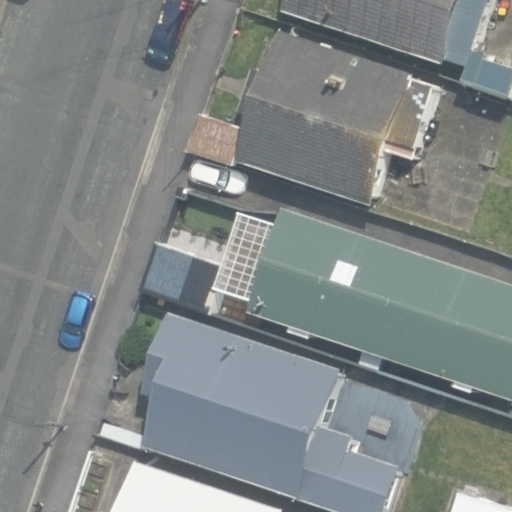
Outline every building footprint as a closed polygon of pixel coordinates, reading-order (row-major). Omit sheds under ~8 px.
[(293,0),(290,10),(451,64),(452,58),(474,66),(468,82),(511,97),(511,65),(493,59),(495,55),(481,50),(497,0),(293,0)] [(427,72),(288,26),(272,73),(259,69),(246,109),(261,114),(255,132),(206,116),(196,148),(241,163),(243,157),(381,203),(397,154),(422,162),(448,85),(425,77),(427,72)] [(511,280),(290,207),(255,313),(296,326),(294,332),(318,340),(320,333),(462,381),(461,386),(480,393),(483,386),(511,396),(511,280)] [(146,290),(218,314),(235,266),(163,242),(146,290)] [(167,398),(152,445),(347,511),(392,511),(407,472),(410,472),(424,426),(402,393),(349,376),(352,369),(178,312),(150,393),(167,398)] [(292,511),(294,509),(145,460),(126,511),(114,511),(110,510),(109,511),(292,511)] [(511,511),(511,506),(467,491),(459,511),(511,511)]
